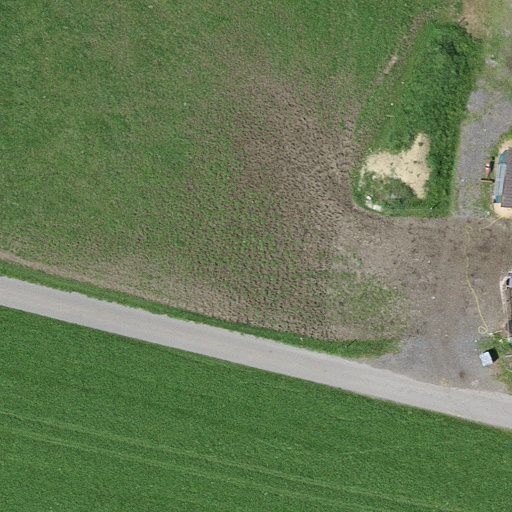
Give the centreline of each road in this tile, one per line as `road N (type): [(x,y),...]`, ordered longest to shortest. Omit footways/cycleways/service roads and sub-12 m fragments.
road 1 (track): [(511,405),(0,288)]
road 2 (track): [(452,392),(511,111)]
